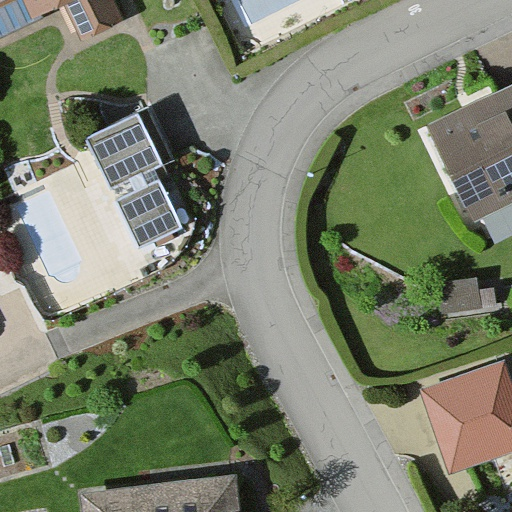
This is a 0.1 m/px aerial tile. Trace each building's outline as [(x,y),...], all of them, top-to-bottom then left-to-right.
[(104,0),(0,0),(0,10),(19,1),(29,21),(62,5),(79,40),(116,23),(104,0)] [(511,204),(511,87),(429,131),(477,223),(511,204)] [(138,116),(86,140),(109,189),(129,180),(136,193),(117,201),(139,248),(182,228),(159,181),(149,185),(143,174),(161,165),(138,116)] [(511,403),(499,367),(422,395),(451,477),(511,454),(511,403)] [(234,511),(231,480),(81,497),(82,511),(234,511)]
